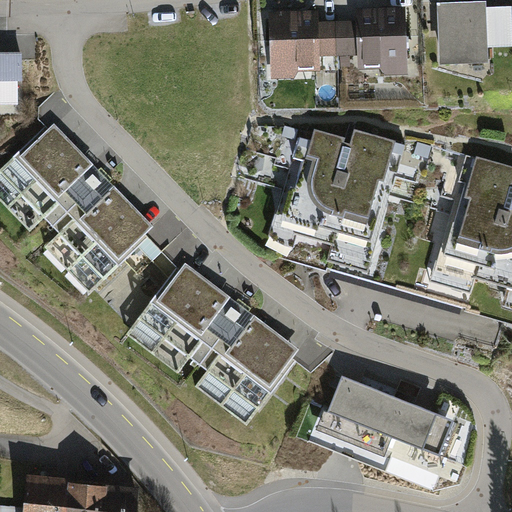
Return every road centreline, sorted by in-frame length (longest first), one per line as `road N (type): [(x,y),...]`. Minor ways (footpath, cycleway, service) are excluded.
road 1 (residential): [(479,511),(498,445),(495,408),(485,394),(351,338),(218,241),(86,106),(69,71),(65,12)]
road 2 (tertiary): [(0,325),(142,449),(187,511)]
